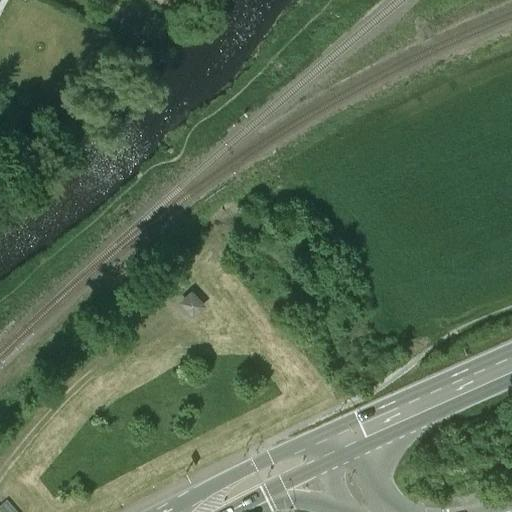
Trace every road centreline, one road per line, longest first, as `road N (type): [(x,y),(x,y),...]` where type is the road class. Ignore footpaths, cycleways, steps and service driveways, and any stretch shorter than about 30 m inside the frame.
road 1 (primary): [(511,366),(334,446)]
road 2 (primary): [(334,446),(204,511)]
